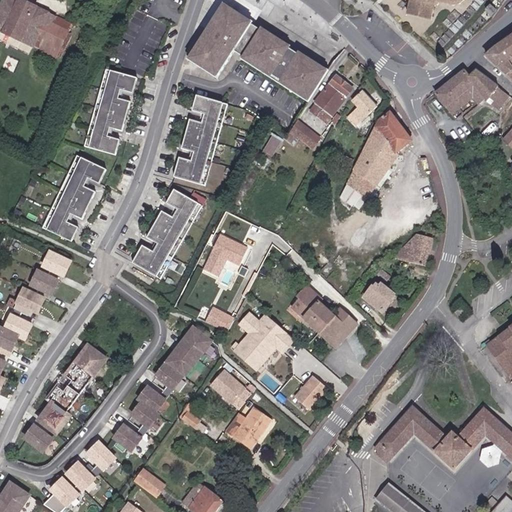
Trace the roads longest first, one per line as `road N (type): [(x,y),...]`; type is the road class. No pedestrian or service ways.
road 1 (tertiary): [(263,511),(431,298),(453,238)]
road 2 (residential): [(0,463),(53,472),(162,331),(159,316),(103,274)]
road 3 (residential): [(196,0),(103,274)]
road 4 (unknown): [(389,353),(273,239),(258,246),(238,294)]
road 5 (residential): [(103,274),(0,446)]
road 6 (tertiary): [(453,238),(454,200),(441,154),(412,95)]
